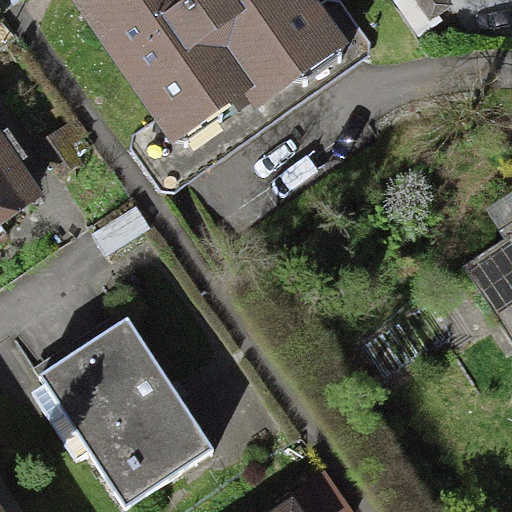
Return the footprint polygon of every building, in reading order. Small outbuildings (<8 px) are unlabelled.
[(91,0),(70,15),(170,161),(244,111),(252,122),(343,60),(301,0),(91,0)] [(0,150),(0,235),(40,208),(0,150)] [(137,206),(90,237),(109,266),(156,236),(137,206)] [(511,241),(463,274),(511,347),(511,241)] [(128,328),(38,385),(119,511),(134,511),(214,462),(128,328)] [(348,511),(327,481),(294,503),(300,511),(348,511)]
